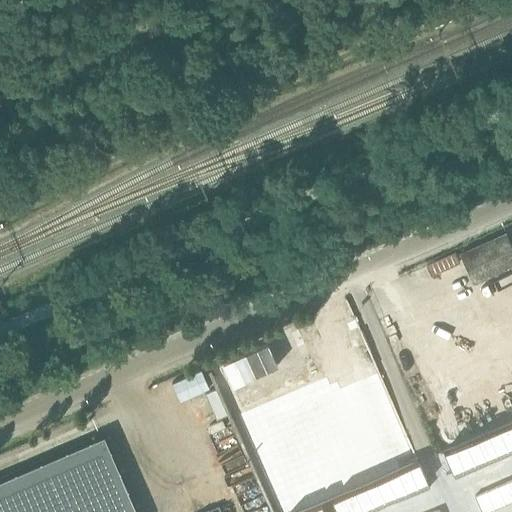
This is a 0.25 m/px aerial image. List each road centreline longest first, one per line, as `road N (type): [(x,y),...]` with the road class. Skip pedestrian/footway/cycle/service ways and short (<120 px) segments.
road 1 (unclassified): [(0,421),(511,198)]
road 2 (track): [(483,0),(0,215)]
